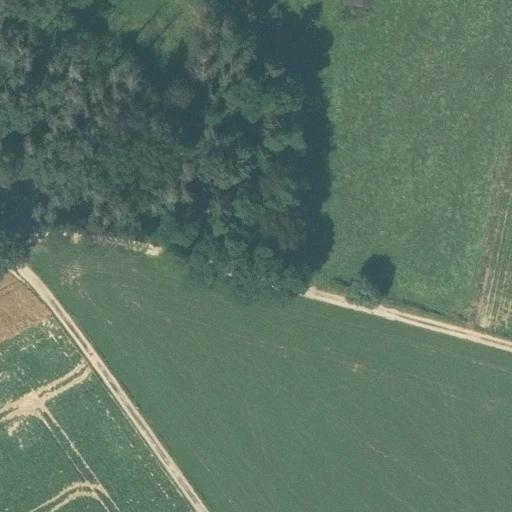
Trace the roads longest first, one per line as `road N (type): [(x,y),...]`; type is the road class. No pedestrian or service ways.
road 1 (track): [(0,245),(49,237),(154,250),(511,349)]
road 2 (track): [(0,245),(70,328),(201,511)]
